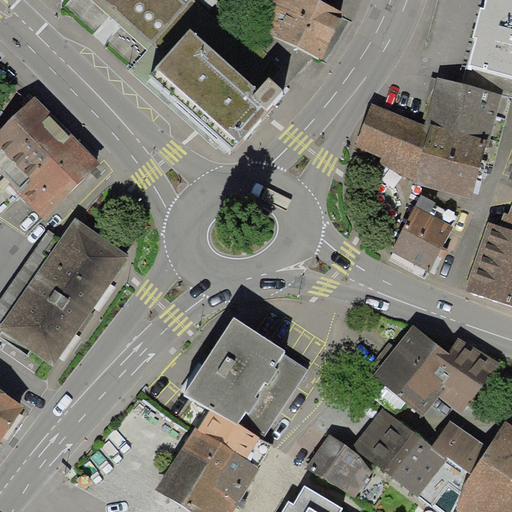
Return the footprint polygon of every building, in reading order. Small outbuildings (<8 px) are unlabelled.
[(132,64),(151,80),(234,153),(288,92),(187,4),(189,0),(92,0),(147,47),(132,64)] [(273,12),(263,35),(322,61),(343,14),(312,0),(265,0),(262,7),(273,12)] [(511,0),(486,0),(484,8),(481,7),(473,36),(475,37),(468,64),(511,76),(511,0)] [(424,124),(372,103),(356,145),(381,157),(379,163),(417,180),(416,183),(471,200),(502,95),(437,77),(424,124)] [(0,168),(45,217),(97,168),(36,102),(0,134),(0,168)] [(511,304),(511,202),(508,214),(503,212),(499,224),(488,221),(464,290),(511,306),(511,304)] [(453,227),(415,205),(390,250),(428,272),(453,227)] [(73,221),(0,322),(0,330),(60,373),(132,256),(73,221)] [(286,350),(233,317),(185,393),(211,409),(258,439),(262,441),(308,369),(283,354),(286,350)] [(450,355),(413,328),(375,382),(422,419),(440,399),(469,417),(503,366),(462,340),(450,355)] [(0,448),(27,414),(0,394),(0,448)] [(258,439),(211,409),(199,430),(258,468),(272,447),(262,441),(258,439)] [(383,409),(353,446),(441,511),(452,511),(468,472),(470,473),(484,443),(451,421),(432,447),(383,409)] [(511,511),(511,428),(505,424),(455,507),(462,511),(511,511)] [(199,430),(194,428),(156,489),(191,511),(233,511),(260,469),(258,468),(199,430)] [(331,438),(308,470),(352,501),(375,469),(331,438)] [(338,511),(341,508),(304,486),(293,503),(289,501),(282,511),(338,511)]
